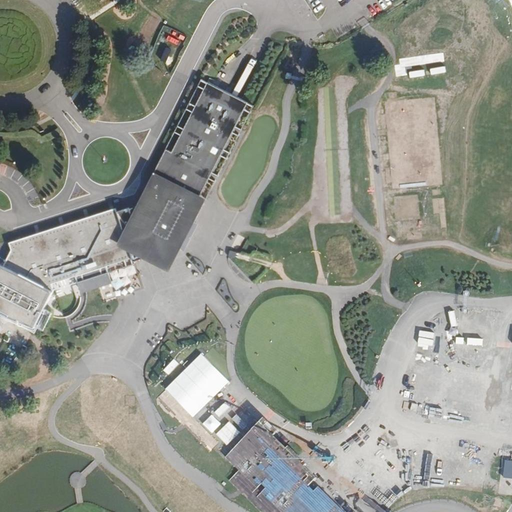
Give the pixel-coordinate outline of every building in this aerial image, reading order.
[(152,188),(196,211),(201,200),(196,197),(247,99),(206,78),(171,147),(165,144),(150,173),(157,177),(152,188)] [(152,192),(194,215),(196,211),(152,188),(149,190),(152,192)] [(133,219),(134,221),(133,224),(131,227),(130,230),(129,234),(129,237),(129,241),(130,244),(131,247),(132,250),(134,253),(136,256),(139,258),(142,260),(145,262),(148,263),(150,264),(174,257),(170,252),(187,221),(193,224),(197,217),(152,192),(140,217),(133,219)] [(3,277),(0,275),(0,320),(3,322),(2,325),(31,340),(51,304),(48,297),(71,290),(75,304),(107,295),(103,280),(130,272),(130,275),(143,271),(142,267),(150,264),(148,263),(145,262),(142,260),(139,258),(136,256),(134,253),(132,250),(131,247),(130,244),(129,241),(129,237),(129,234),(130,230),(131,227),(133,224),(134,221),(133,219),(115,224),(114,221),(7,255),(10,263),(3,277)] [(501,477),(511,477),(511,459),(502,460),(501,477)]
